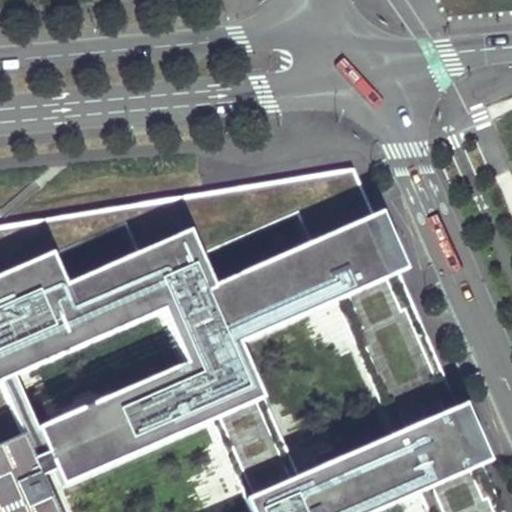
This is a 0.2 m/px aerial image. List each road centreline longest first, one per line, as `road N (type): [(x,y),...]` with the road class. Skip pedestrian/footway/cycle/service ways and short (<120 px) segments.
road 1 (residential): [(356,60),(406,151),(511,405)]
road 2 (tertiary): [(0,120),(263,92),(318,81),(356,60)]
road 3 (tertiary): [(356,60),(310,42),(242,38),(0,61)]
road 4 (tertiary): [(356,60),(511,47)]
